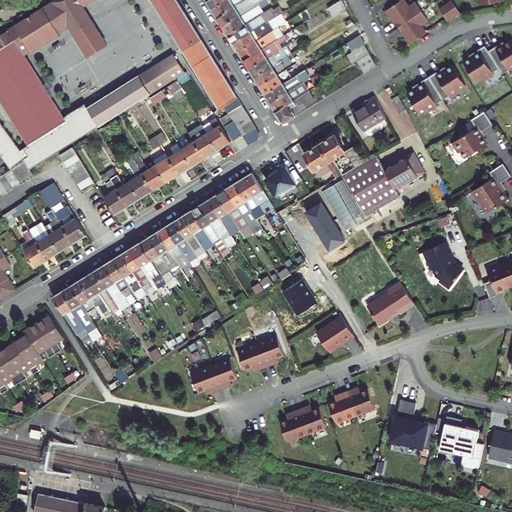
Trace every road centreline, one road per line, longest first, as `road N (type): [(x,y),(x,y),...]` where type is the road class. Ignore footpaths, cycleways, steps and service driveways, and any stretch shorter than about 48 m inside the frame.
road 1 (residential): [(48,285),(279,140)]
road 2 (residential): [(279,140),(446,35),(511,17)]
road 3 (residential): [(232,408),(412,341)]
road 4 (residential): [(279,140),(192,0)]
road 5 (residential): [(412,341),(424,379),(436,389),(511,407)]
